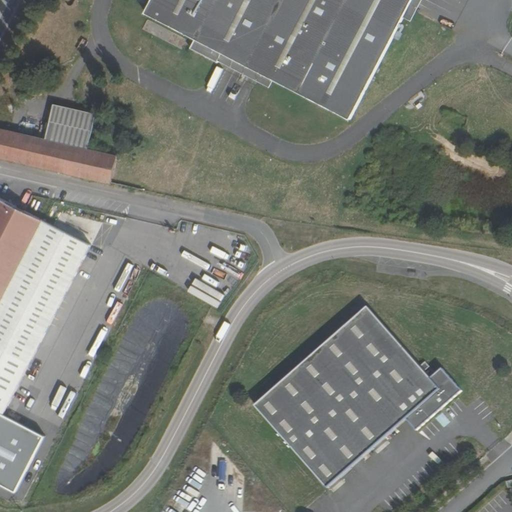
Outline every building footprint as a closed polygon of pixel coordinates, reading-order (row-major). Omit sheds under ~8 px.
[(220,60),(258,81),(261,75),(349,121),(409,7),(415,10),(420,0),(152,0),(146,13),(195,40),(190,50),(218,63),(220,60)] [(511,60),(510,60),(509,62),(493,54),(488,64),(511,75),(511,60)] [(84,87),(78,91),(84,100),(90,96),(84,87)] [(47,141),(90,151),(98,116),(54,107),(47,141)] [(0,157),(111,183),(117,157),(90,151),(47,141),(0,129),(0,157)] [(42,220),(2,199),(0,203),(0,411),(4,414),(93,248),(42,220)] [(367,311),(255,411),(328,493),(406,423),(416,434),(461,394),(441,371),(430,381),(424,374),(429,370),(424,365),(419,369),(367,311)] [(0,482),(17,490),(48,436),(4,414),(0,411),(0,482)] [(442,414),(436,418),(443,427),(448,422),(442,414)]
